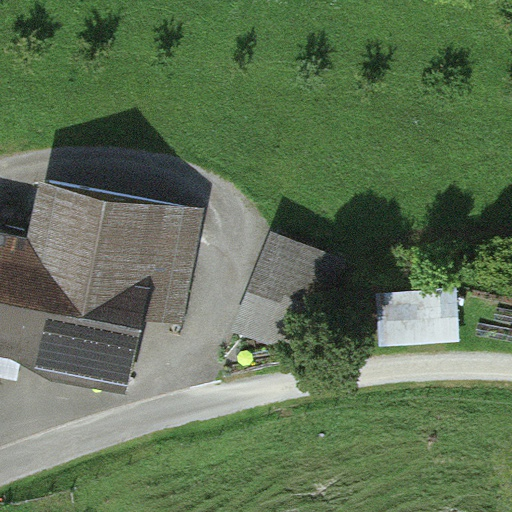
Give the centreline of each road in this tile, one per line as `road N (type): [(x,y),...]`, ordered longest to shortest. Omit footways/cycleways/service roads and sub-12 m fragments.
road 1 (residential): [(0,178),(82,162),(143,169),(219,194),(229,207),(229,239),(198,405)]
road 2 (residential): [(198,405),(414,366)]
road 3 (residential): [(0,470),(198,405)]
